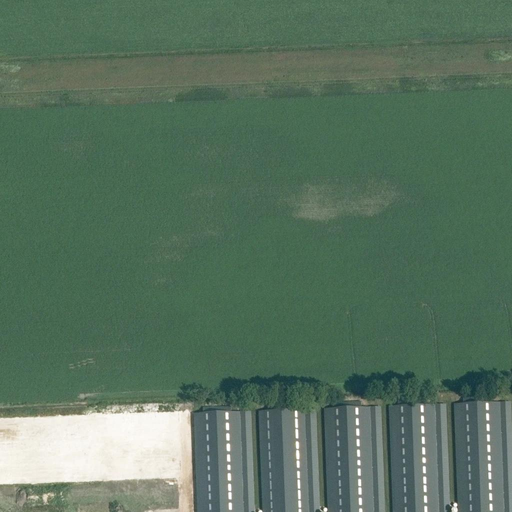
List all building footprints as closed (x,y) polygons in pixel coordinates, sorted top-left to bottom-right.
[(503,511),(499,403),(454,405),(458,511),(503,511)] [(388,407),(391,511),(437,511),(433,406),(388,407)] [(323,410),(327,511),(372,511),(368,408),(323,410)] [(308,511),(304,410),(258,413),(262,511),(308,511)] [(192,415),(196,511),(243,511),(239,413),(192,415)] [(0,469),(178,469),(178,417),(0,417),(0,469)] [(115,511),(123,511),(122,495),(115,495),(115,511)]
